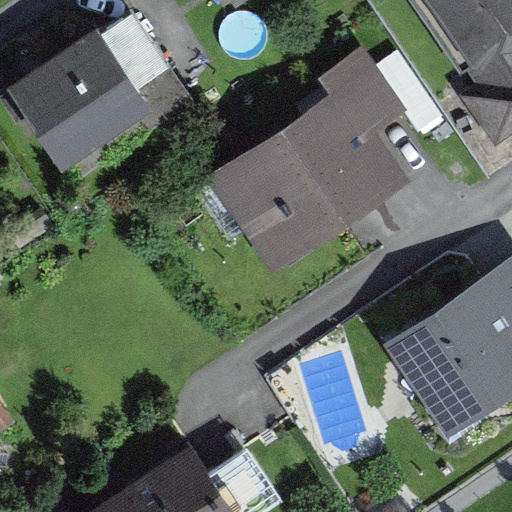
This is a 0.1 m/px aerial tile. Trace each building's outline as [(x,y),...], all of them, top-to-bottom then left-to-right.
[(511,0),(442,0),(491,72),(471,84),(503,139),(511,134),(511,0)] [(18,85),(74,161),(163,95),(139,63),(107,19),(18,85)] [(387,52),(217,165),(280,259),(403,177),(373,132),(399,114),(419,101),(387,52)] [(0,243),(11,237),(0,219),(0,243)] [(511,255),(509,257),(398,335),(456,418),(511,379),(511,255)] [(0,377),(0,420),(20,408),(0,377)] [(260,511),(205,432),(87,511),(260,511)]
